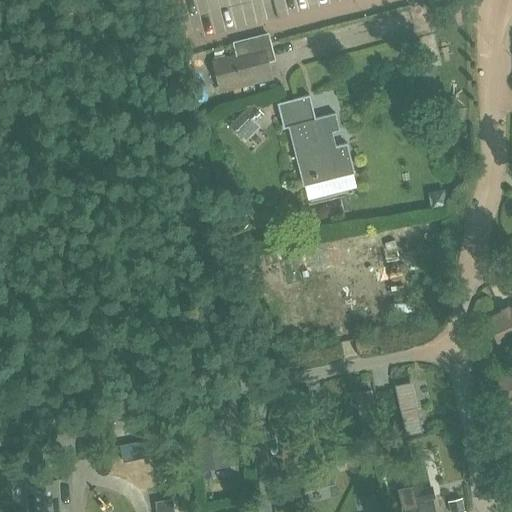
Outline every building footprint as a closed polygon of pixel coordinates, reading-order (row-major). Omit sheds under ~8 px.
[(209,59),(219,92),(273,78),(268,61),(276,59),(269,32),(232,41),(235,53),(209,59)] [(417,71),(420,88),(439,84),(435,67),(417,71)] [(288,126),(303,185),(354,172),(346,143),(335,146),(331,130),(338,129),(334,113),(315,118),(309,95),(277,103),(284,127),(288,126)] [(243,140),(256,126),(254,124),(263,114),(253,104),(230,127),(243,140)] [(248,140),(259,154),(275,141),(263,127),(248,140)] [(431,208),(448,205),(445,189),(428,192),(431,208)] [(499,347),(511,340),(511,306),(511,307),(509,304),(500,308),(501,311),(486,318),(499,347)] [(422,319),(423,309),(403,307),(402,317),(422,319)] [(511,369),(496,374),(505,405),(511,402),(511,369)] [(413,381),(395,385),(400,410),(401,410),(406,435),(422,431),(417,406),(418,406),(413,381)] [(371,390),(355,394),(364,435),(380,432),(371,390)] [(307,406),(289,410),(299,456),(317,452),(307,406)] [(188,422),(196,470),(232,464),(224,416),(188,422)] [(56,456),(43,457),(44,469),(56,468),(56,456)] [(291,494),(334,483),(329,466),(286,476),(291,494)] [(394,475),(401,511),(434,511),(435,511),(433,498),(436,498),(433,483),(429,484),(426,469),(394,475)] [(27,482),(29,511),(58,511),(57,480),(27,482)] [(322,506),(348,498),(345,487),(319,495),(322,506)] [(374,496),(365,498),(368,510),(377,508),(374,496)] [(451,511),(458,511),(464,510),(461,498),(449,501),(451,511)] [(174,511),(173,499),(156,501),(157,511),(174,511)]
